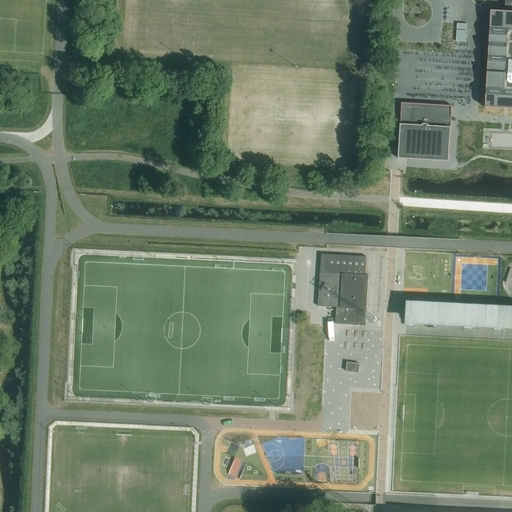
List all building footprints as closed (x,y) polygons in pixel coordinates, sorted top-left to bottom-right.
[(489,47),(486,108),(504,109),(508,109),(511,109),(511,0),(509,0),(509,12),(505,12),(491,11),(489,47)] [(457,30),(456,42),(466,42),(467,31),(457,30)] [(452,106),(402,103),(398,159),(449,162),(452,106)] [(322,254),(319,307),(337,308),(336,315),(336,324),(366,326),(369,276),(366,276),(367,257),(322,254)] [(511,312),(404,309),(403,335),(511,339),(511,312)] [(359,373),(360,364),(347,362),(346,371),(359,373)]
